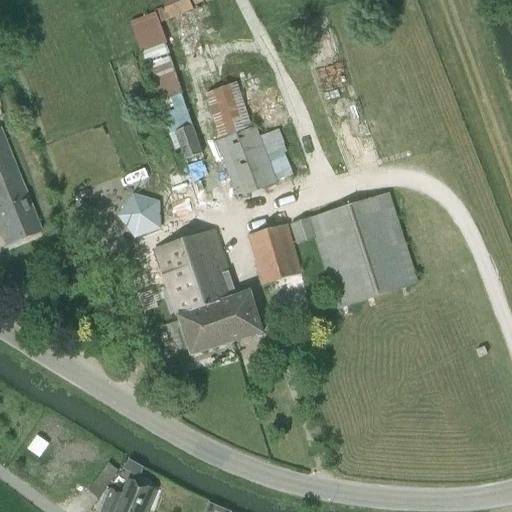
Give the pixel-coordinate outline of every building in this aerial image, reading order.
[(161,0),(162,0),(161,0),(164,7),(165,10),(169,21),(191,12),(186,0),(161,0)] [(154,76),(176,71),(174,63),(152,67),(154,76)] [(237,84),(205,95),(220,141),(252,129),(237,84)] [(218,142),(240,199),(278,185),(256,128),(252,129),(220,141),(218,142)] [(185,161),(202,155),(192,129),(176,135),(185,161)] [(0,235),(4,247),(40,232),(0,133),(0,235)] [(133,238),(162,229),(159,201),(134,195),(121,215),(133,238)] [(281,303),(306,296),(287,226),(249,236),(262,285),(275,281),(281,303)] [(228,280),(212,231),(155,249),(177,317),(190,357),(262,334),(249,292),(234,297),(229,280),(228,280)] [(479,359),(485,356),(482,349),(476,352),(479,359)] [(39,437),(30,450),(40,456),(49,444),(39,437)] [(145,511),(154,491),(147,488),(146,484),(139,481),(135,483),(128,480),(122,495),(111,490),(101,511),(145,511)]
